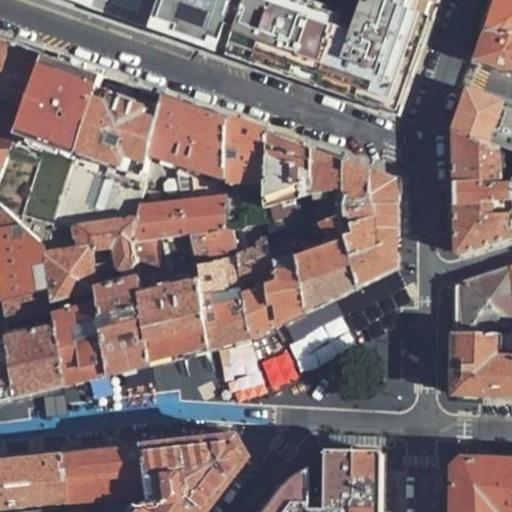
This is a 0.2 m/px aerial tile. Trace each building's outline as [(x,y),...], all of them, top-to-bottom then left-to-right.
[(204,0),(191,38),(229,51),(247,0),(204,0)] [(247,0),(229,51),(306,78),(382,104),(407,93),(420,57),(440,0),(247,0)] [(511,0),(502,0),(493,29),(507,35),(511,33),(511,0)] [(493,29),(483,58),(509,68),(511,67),(511,33),(507,35),(493,29)] [(0,100),(2,101),(0,115),(0,139),(17,137),(44,55),(0,39),(0,100)] [(76,66),(44,55),(17,137),(14,146),(72,166),(105,76),(76,66)] [(148,154),(167,98),(142,90),(105,76),(72,166),(47,235),(74,229),(134,215),(133,201),(148,154)] [(511,105),(472,90),(458,132),(507,150),(511,189),(511,105)] [(225,232),(221,117),(201,110),(167,98),(148,154),(185,168),(186,198),(133,201),(134,215),(135,234),(195,232),(225,232)] [(272,247),(270,135),(251,129),(221,117),(225,232),(225,250),(226,257),(245,253),(272,247)] [(471,254),(511,239),(511,189),(507,150),(458,132),(459,190),(459,252),(459,254),(459,255),(460,256),(461,256),(462,257),(471,254)] [(319,250),(316,151),(297,144),(270,135),(272,247),(278,246),(280,267),(319,250)] [(0,186),(14,146),(17,137),(0,139),(0,186)] [(401,181),(316,151),(319,250),(353,235),(353,242),(360,287),(400,267),(401,212),(401,181)] [(0,202),(0,230),(33,226),(0,202)] [(104,303),(112,374),(118,373),(153,364),(141,276),(139,266),(135,234),(134,215),(74,229),(77,250),(49,255),(53,298),(101,287),(104,303)] [(49,255),(47,235),(33,226),(0,230),(0,271),(5,310),(53,298),(49,255)] [(198,256),(195,232),(135,234),(139,266),(198,256)] [(225,250),(225,232),(195,232),(198,256),(225,250)] [(335,299),(360,287),(353,242),(301,267),(307,313),(335,299)] [(278,246),(272,247),(245,253),(253,339),(284,325),(307,313),(301,267),(281,277),(280,267),(278,246)] [(200,264),(212,349),(219,348),(251,340),(253,339),(245,253),(226,257),(200,264)] [(141,276),(153,364),(183,357),(212,349),(200,264),(141,276)] [(457,334),(511,335),(511,269),(475,282),(458,287),(458,289),(457,334)] [(9,337),(18,398),(41,393),(64,387),(55,314),(53,298),(5,310),(7,320),(35,314),(36,330),(9,337)] [(55,314),(64,387),(88,381),(112,374),(104,303),(55,314)] [(495,397),(511,397),(511,335),(457,334),(456,392),(456,396),(495,397)] [(0,402),(18,398),(9,337),(0,339),(0,402)] [(227,433),(134,443),(138,491),(143,496),(137,504),(127,497),(114,511),(199,511),(208,500),(243,456),(230,432),(227,433)] [(107,446),(58,452),(63,499),(138,491),(134,443),(127,444),(107,446)] [(0,458),(0,507),(63,499),(58,452),(0,458)] [(314,467),(295,475),(266,511),(368,511),(376,503),(376,456),(356,456),(335,455),(335,467),(334,497),(312,495),(314,467)] [(375,511),(389,511),(390,457),(376,456),(376,503),(375,511)] [(456,498),(455,511),(511,511),(511,461),(497,460),(467,459),(456,467),(456,498)] [(375,511),(376,503),(368,511),(375,511)]
